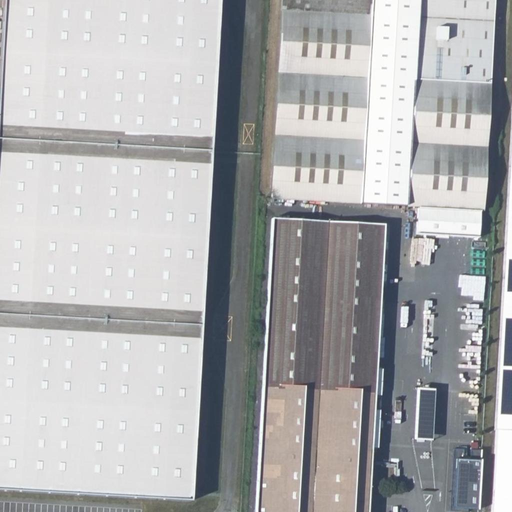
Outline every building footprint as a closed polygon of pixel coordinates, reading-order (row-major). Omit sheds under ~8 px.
[(7,0),(0,140),(0,491),(197,500),(223,0),(7,0)] [(280,0),(270,200),(360,205),(370,0),(280,0)] [(370,0),(360,205),(408,209),(419,0),(370,0)] [(494,0),(420,0),(416,83),(491,85),(494,0)] [(482,212),(486,130),(488,128),(491,85),(416,83),(408,209),(482,212)] [(480,213),(417,210),(416,237),(479,240),(480,213)] [(368,511),(384,227),(272,220),(255,511),(368,511)] [(511,511),(511,249),(501,440),(496,511),(511,511)]
